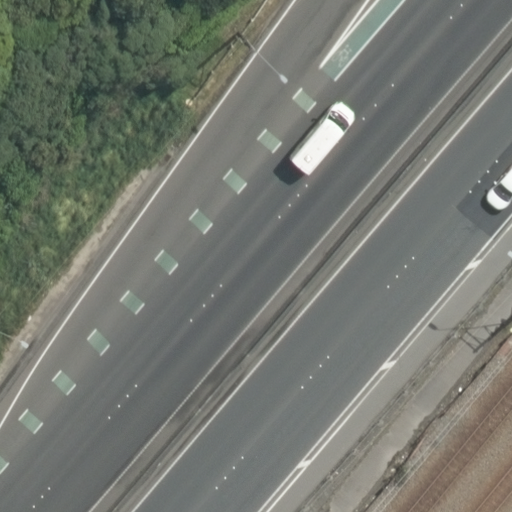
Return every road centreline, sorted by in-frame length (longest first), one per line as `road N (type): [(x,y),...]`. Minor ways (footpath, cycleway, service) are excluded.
road 1 (trunk): [(67,511),(462,0)]
road 2 (trunk): [(511,158),(209,511)]
